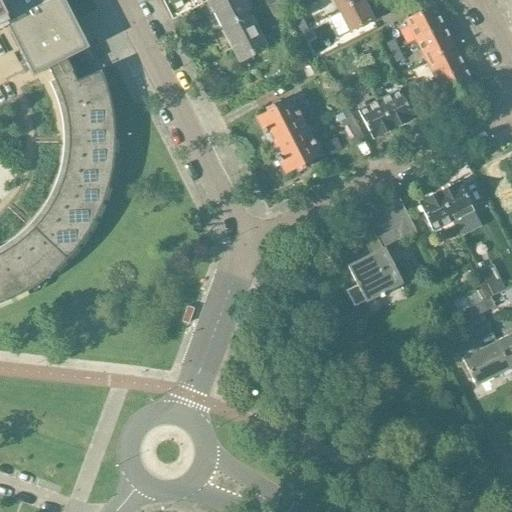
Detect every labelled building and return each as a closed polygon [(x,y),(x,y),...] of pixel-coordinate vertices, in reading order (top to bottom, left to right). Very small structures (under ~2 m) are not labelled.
[(0,0),(0,19),(5,17),(3,12),(7,10),(13,24),(5,28),(31,78),(47,70),(75,56),(87,50),(62,0),(0,0)] [(251,14),(243,0),(210,0),(207,2),(221,30),(249,15),(251,14)] [(331,0),(337,12),(360,0),(331,0)] [(361,0),(360,0),(337,12),(348,33),(372,21),(361,0)] [(276,2),(267,6),(273,19),(282,14),(276,2)] [(432,6),(404,21),(414,42),(443,27),(432,6)] [(249,15),(221,30),(238,64),(266,50),(249,15)] [(300,17),(293,21),(298,31),(305,28),(300,17)] [(443,27),(414,42),(425,62),(453,47),(443,27)] [(305,28),(298,31),(304,42),(311,38),(305,28)] [(392,41),(385,44),(390,54),(397,51),(392,41)] [(453,47),(425,62),(435,82),(464,68),(453,47)] [(397,51),(390,54),(395,64),(402,60),(397,51)] [(283,63),(289,76),(309,66),(302,53),(283,63)] [(66,261),(77,248),(81,242),(84,237),(88,231),(92,224),(96,218),(99,211),(101,204),(104,197),(106,190),(108,183),(110,176),(111,168),(112,161),(112,157),(113,153),(113,146),(113,139),(113,131),(112,120),(111,115),(110,105),(106,94),(99,72),(86,78),(75,56),(47,70),(53,82),(57,91),(62,104),(65,115),(66,125),(67,139),(67,153),(65,164),(63,174),(59,188),(53,200),(47,210),(41,218),(32,229),(22,239),(13,246),(4,252),(0,254),(0,304),(1,304),(8,302),(15,298),(25,293),(31,289),(37,285),(40,283),(53,273),(66,261)] [(464,68),(435,82),(445,103),(474,89),(464,68)] [(413,81),(405,85),(410,94),(417,91),(413,81)] [(398,91),(377,102),(392,130),(413,120),(398,91)] [(417,91),(410,94),(415,104),(422,101),(417,91)] [(333,103),(337,111),(345,107),(341,99),(333,103)] [(254,119),(268,146),(304,128),(290,100),(276,108),(274,105),(264,110),(266,113),(254,119)] [(392,130),(377,102),(357,112),(371,140),(392,130)] [(361,139),(345,107),(337,111),(343,121),(340,123),(351,144),(361,139)] [(304,128),(268,146),(283,176),(295,170),(297,173),(309,166),(308,163),(319,158),(304,128)] [(458,183),(438,193),(452,222),(473,212),(458,183)] [(438,193),(417,204),(431,233),(452,222),(438,193)] [(396,198),(352,220),(365,246),(370,256),(347,268),(356,287),(346,292),(353,306),(364,301),(365,303),(400,285),(382,251),(415,234),(396,198)] [(481,314),(476,305),(468,309),(462,298),(452,303),(458,315),(464,312),(468,320),(481,314)] [(489,299),(476,305),(481,314),(493,308),(489,299)] [(511,333),(495,342),(509,370),(511,368),(511,333)] [(474,388),(509,370),(495,342),(461,360),(474,388)]
